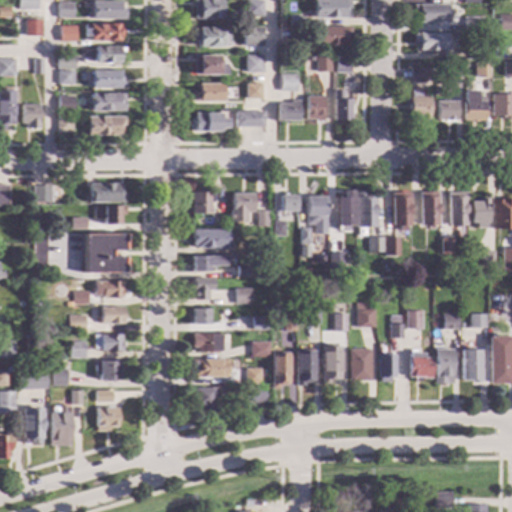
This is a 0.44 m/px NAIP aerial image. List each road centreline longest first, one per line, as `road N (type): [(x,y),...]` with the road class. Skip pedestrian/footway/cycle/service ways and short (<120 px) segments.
road 1 (residential): [(511,419),(348,420),(256,430),(0,498)]
road 2 (residential): [(511,158),(0,162)]
road 3 (residential): [(159,0),(161,477)]
road 4 (residential): [(53,511),(241,461),(330,449),(511,443)]
road 5 (residential): [(378,0),(377,160)]
